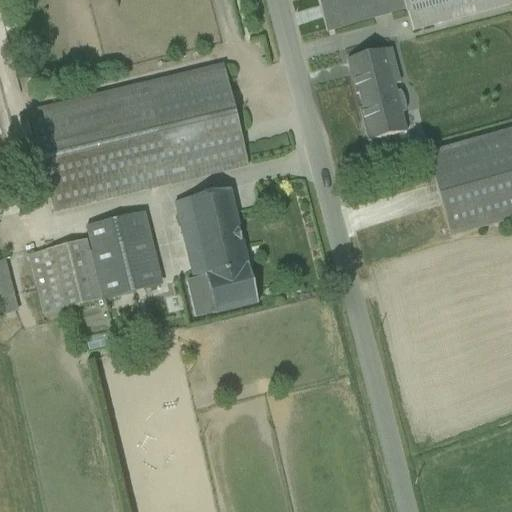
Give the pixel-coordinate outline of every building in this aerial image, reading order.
[(511,0),(323,0),(332,36),(412,18),(417,40),(511,18),(511,0)] [(362,142),(404,131),(384,47),(341,58),(362,142)] [(38,113),(58,216),(256,177),(236,74),(38,113)] [(454,238),(511,227),(511,137),(437,152),(454,238)] [(188,320),(252,304),(223,190),(169,203),(188,279),(178,281),(188,320)] [(25,262),(41,313),(160,278),(141,212),(86,228),(91,243),(25,262)] [(0,268),(0,282),(7,322),(30,318),(20,265),(0,268)] [(95,355),(120,351),(118,340),(93,343),(95,355)]
